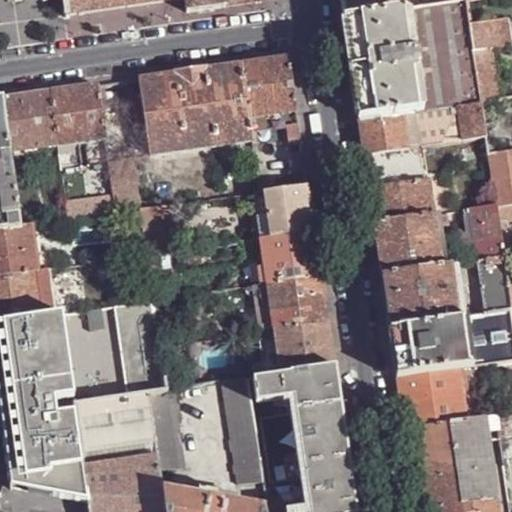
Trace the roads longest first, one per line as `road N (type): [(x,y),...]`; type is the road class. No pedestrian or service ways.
road 1 (residential): [(311,29),(387,511)]
road 2 (residential): [(0,75),(311,29)]
